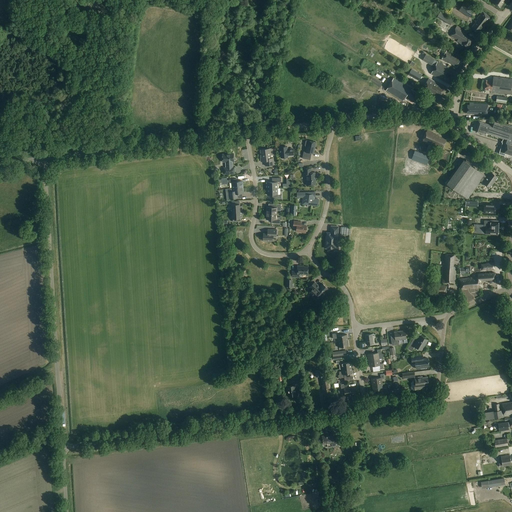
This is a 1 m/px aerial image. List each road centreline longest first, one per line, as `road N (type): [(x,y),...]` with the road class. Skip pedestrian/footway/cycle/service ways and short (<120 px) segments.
road 1 (unclassified): [(62,447),(364,407)]
road 2 (unclassified): [(62,447),(44,159)]
road 3 (tertiary): [(44,159),(246,133)]
road 4 (track): [(142,146),(65,52),(0,12)]
road 5 (residential): [(306,250),(270,256),(255,249),(246,133)]
road 6 (track): [(196,139),(200,0)]
road 7 (residential): [(306,250),(328,198),(333,122)]
road 8 (unclassified): [(364,407),(434,396),(443,335)]
road 9 (tertiary): [(333,122),(456,109)]
